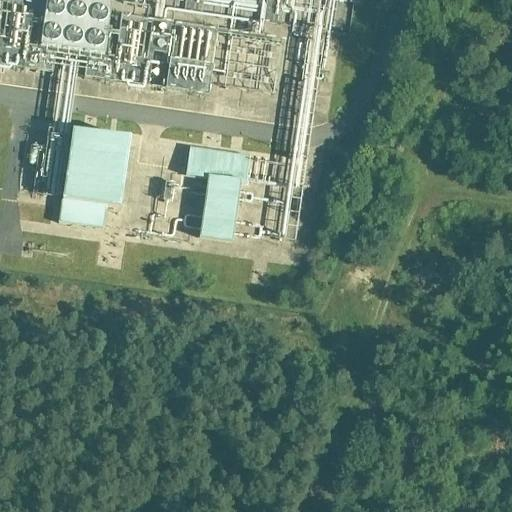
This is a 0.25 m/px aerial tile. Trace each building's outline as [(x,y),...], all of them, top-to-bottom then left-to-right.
[(83,0),(58,0),(51,48),(114,59),(123,7),(83,0)] [(206,0),(333,19),(336,0),(206,0)] [(246,21),(234,82),(288,93),(301,32),(246,21)] [(143,139),(79,130),(66,223),(130,232),(143,139)] [(250,177),(211,174),(206,237),(245,239),(250,177)]
